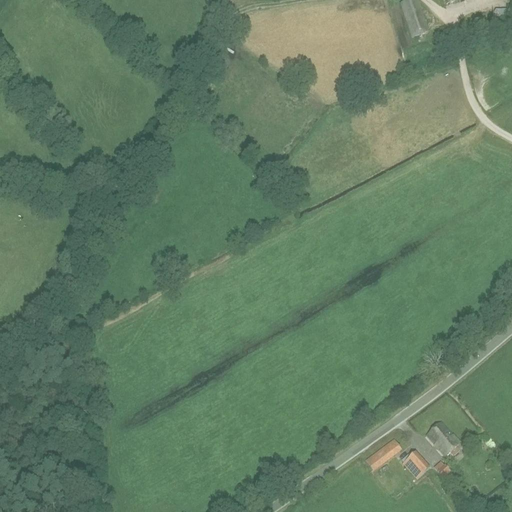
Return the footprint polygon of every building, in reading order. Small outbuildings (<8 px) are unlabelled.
[(412,39),(428,34),(416,0),(414,0),(400,5),(412,39)] [(504,16),(504,7),(494,7),(493,15),(504,16)] [(445,458),(460,445),(453,436),(452,437),(441,424),(426,436),(445,458)] [(482,427),(472,426),(472,436),(481,436),(482,427)] [(373,472),(400,452),(393,442),(366,463),(373,472)] [(415,455),(409,460),(413,464),(419,459),(415,455)] [(435,466),(439,469),(445,463),(441,460),(435,466)] [(447,464),(437,470),(441,476),(451,470),(447,464)]
